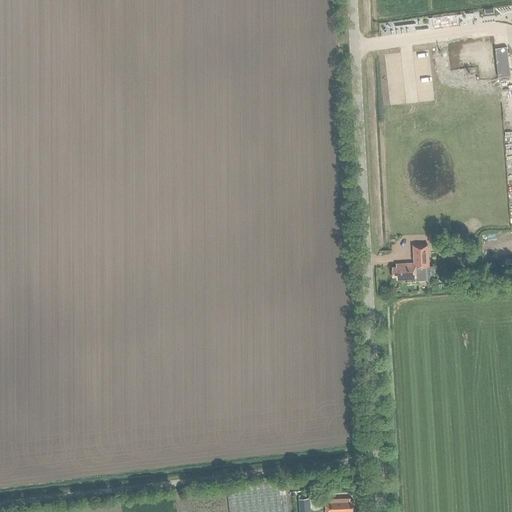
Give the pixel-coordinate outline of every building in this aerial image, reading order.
[(503,65),(501,42),(480,44),(480,47),(477,48),(477,46),(465,48),(465,50),(456,51),(458,66),(467,65),(467,67),(468,67),(468,72),(478,71),(477,66),(478,66),(478,62),(486,61),(487,67),(503,65)] [(511,130),(511,105),(502,106),(504,131),(511,130)] [(429,267),(428,245),(412,246),(413,263),(396,264),(396,267),(391,267),(392,278),(397,278),(397,281),(415,280),(415,281),(426,281),(426,267),(429,267)] [(280,511),(280,501),(286,501),(284,482),(226,489),(228,511),(280,511)] [(297,496),(298,511),(310,511),(309,498),(305,498),(305,495),(297,496)] [(352,511),(352,502),(349,502),(349,499),(325,500),(325,511),(352,511)]
